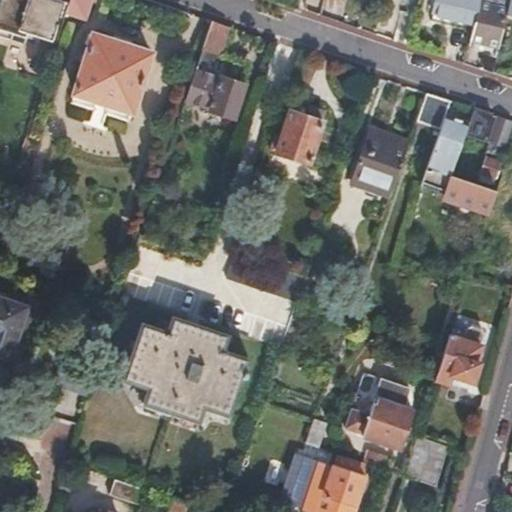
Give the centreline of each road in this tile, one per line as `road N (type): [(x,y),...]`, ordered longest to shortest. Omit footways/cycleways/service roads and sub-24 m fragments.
road 1 (residential): [(192,0),(511,103)]
road 2 (residential): [(511,357),(469,511)]
